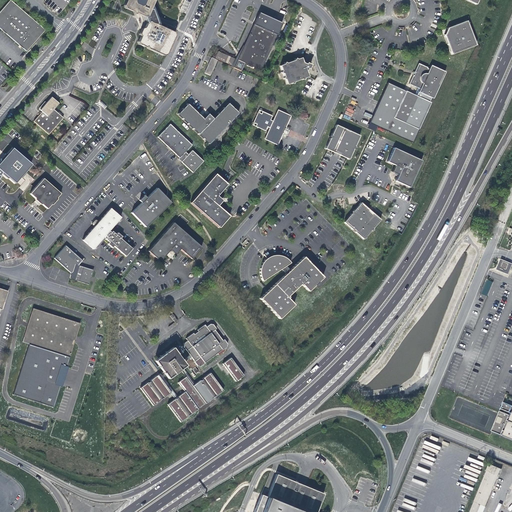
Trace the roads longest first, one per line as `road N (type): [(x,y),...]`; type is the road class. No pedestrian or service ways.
road 1 (trunk): [(148,511),(283,415),(378,321),(454,205),(511,76)]
road 2 (trunk): [(511,41),(402,272),(310,375),(196,462)]
road 3 (residential): [(19,274),(140,305),(169,298),(209,270),(305,157),(338,83),(336,35),(302,0)]
road 4 (trunk): [(229,470),(364,355),(419,289),(511,126)]
road 5 (residential): [(19,274),(164,110),(224,0)]
road 6 (residential): [(511,200),(418,421)]
road 7 (trunk): [(196,462),(111,499),(31,469)]
road 8 (tertiary): [(229,470),(326,413),(358,414),(378,429)]
